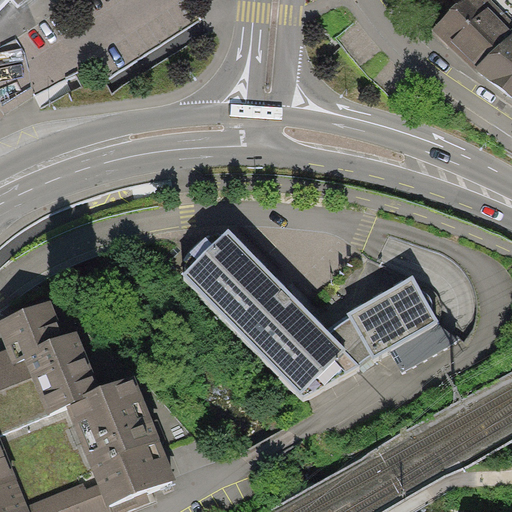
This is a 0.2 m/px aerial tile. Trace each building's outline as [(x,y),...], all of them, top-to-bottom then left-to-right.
[(511,20),(492,0),(464,0),(432,29),(477,74),(479,71),(511,95),(511,20)] [(329,333),(228,229),(182,274),(304,402),(360,367),(357,364),(329,333)] [(350,318),(329,333),(357,364),(372,355),(375,359),(437,322),(413,276),(347,313),(350,318)] [(11,360),(23,355),(48,416),(66,408),(102,394),(99,387),(87,358),(93,356),(89,346),(84,334),(79,336),(77,332),(67,336),(52,301),(0,322),(0,333),(6,349),(11,360)] [(11,360),(6,349),(0,351),(0,511),(108,511),(95,478),(28,506),(0,437),(0,435),(48,416),(23,355),(11,360)] [(99,387),(102,394),(66,408),(95,478),(108,511),(122,511),(150,501),(147,494),(178,481),(160,439),(166,437),(161,427),(157,417),(151,419),(132,374),(99,387)]
